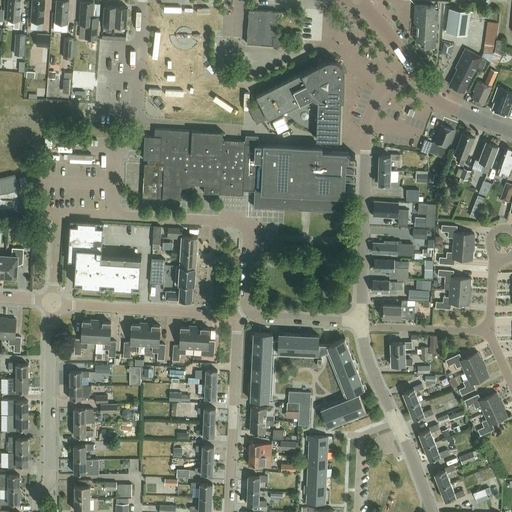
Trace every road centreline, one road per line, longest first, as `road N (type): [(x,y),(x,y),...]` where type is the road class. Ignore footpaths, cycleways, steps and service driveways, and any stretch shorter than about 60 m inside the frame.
road 1 (unclassified): [(358,322),(366,119),(376,94),(414,70)]
road 2 (unclassified): [(37,511),(49,477),(51,304)]
road 3 (unclassified): [(227,511),(236,318)]
road 4 (unclassified): [(236,318),(51,304)]
road 5 (residential): [(486,336),(359,328)]
road 6 (unclassified): [(358,322),(248,312),(236,318)]
